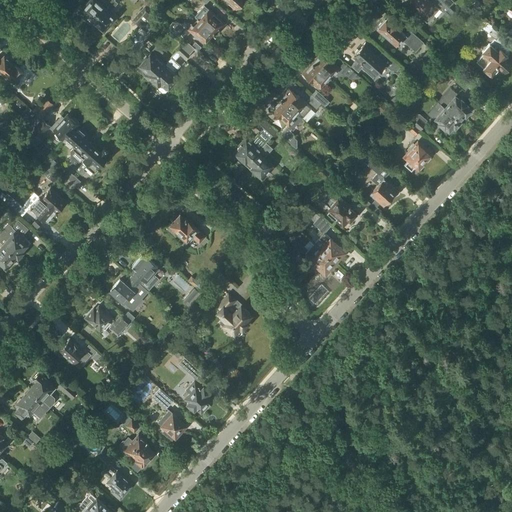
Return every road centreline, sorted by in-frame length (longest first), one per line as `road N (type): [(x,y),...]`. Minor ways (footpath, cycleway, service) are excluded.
road 1 (residential): [(314,339),(511,116)]
road 2 (residential): [(167,145),(0,335)]
road 3 (residential): [(314,339),(288,313),(257,226),(167,145)]
road 4 (residential): [(161,511),(314,339)]
road 5 (residential): [(167,145),(19,10)]
road 6 (residential): [(299,0),(167,145)]
road 7 (track): [(395,511),(283,373)]
